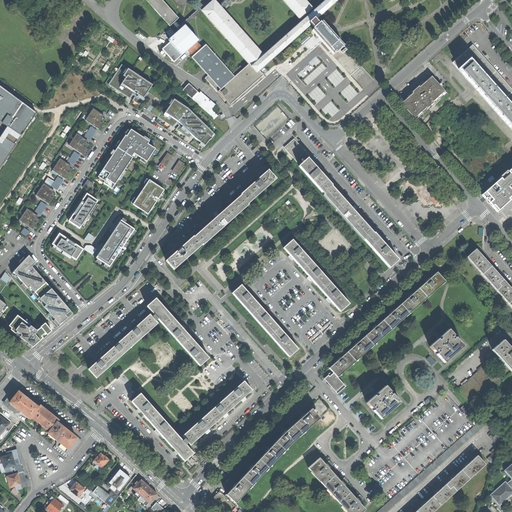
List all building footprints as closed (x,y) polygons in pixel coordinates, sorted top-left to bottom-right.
[(214,0),(205,8),(203,5),(183,23),(179,26),(175,22),(179,18),(161,0),(146,0),(170,26),(173,23),(178,28),(177,29),(179,31),(168,40),(170,42),(162,49),(168,55),(166,56),(170,60),(171,59),(172,60),(171,60),(172,61),(173,61),(174,62),(187,50),(192,56),(191,56),(192,57),(208,76),(205,78),(217,92),(218,91),(230,105),(264,75),(259,70),(311,24),(315,28),(312,30),(316,34),(316,39),(320,39),(334,54),(333,55),(350,76),(362,66),(346,48),(330,31),(330,29),(330,26),(325,26),(322,22),(319,24),(316,20),(338,0),(325,0),(312,12),(310,10),(312,9),(304,0),(240,0),(241,0),(240,0),(282,0),(300,19),(302,18),(303,20),(263,55),(214,0)] [(476,89),(496,71),(482,56),(473,45),(453,63),(476,89)] [(121,64),(108,85),(130,99),(133,94),(135,94),(136,95),(133,100),(140,105),(153,85),(121,64)] [(496,71),(476,89),(494,109),(511,92),(511,89),(501,77),(496,71)] [(416,91),(401,104),(416,121),(432,107),(447,94),(432,76),(416,91)] [(182,91),(192,99),(198,92),(188,84),(182,91)] [(37,112),(0,87),(0,135),(0,136),(6,126),(21,136),(37,112)] [(198,92),(192,99),(208,113),(211,109),(215,105),(201,93),(200,94),(198,92)] [(511,92),(494,109),(511,129),(511,92)] [(161,112),(158,117),(173,127),(177,123),(179,124),(180,125),(176,129),(189,138),(194,134),(195,135),(196,136),(194,137),(204,146),(214,134),(188,108),(171,97),(161,112)] [(150,112),(158,117),(161,112),(146,103),(143,108),(146,110),(150,112)] [(89,115),(102,123),(105,119),(103,118),(102,117),(103,115),(93,109),(89,115)] [(218,115),(211,109),(208,113),(214,119),(218,115)] [(100,127),(102,123),(89,115),(85,120),(95,127),(96,125),(100,127)] [(443,138),(488,190),(511,170),(467,118),(443,138)] [(91,127),(88,132),(93,135),(97,130),(91,127)] [(125,136),(98,177),(105,181),(103,183),(112,189),(133,158),(132,157),(134,153),(147,162),(155,149),(148,144),(149,142),(137,135),(137,134),(131,130),(126,136),(125,136)] [(88,132),(84,136),(90,140),(93,135),(88,132)] [(72,140),(86,149),(89,144),(86,143),(85,142),(86,140),(81,136),(76,134),(72,140)] [(143,138),(137,134),(137,135),(149,142),(143,138)] [(353,137),(346,141),(355,155),(360,151),(360,152),(365,148),(359,139),(356,141),(353,137)] [(294,139),(284,148),(300,165),(308,158),(310,157),(301,147),(294,139)] [(83,152),(86,149),(72,140),(69,145),(79,152),(80,150),(83,152)] [(74,152),(71,157),(77,160),(80,155),(74,152)] [(160,164),(165,167),(172,156),(167,153),(160,164)] [(73,165),(77,160),(71,157),(68,161),(73,165)] [(317,168),(308,158),(300,165),(299,166),(324,195),(323,195),(363,240),(364,240),(389,268),(398,260),(389,250),(391,248),(389,246),(388,244),(386,246),(374,233),(354,211),(355,211),(356,212),(358,210),(357,209),(357,208),(356,207),(354,205),(354,206),(352,204),(350,206),(352,207),(351,208),(332,186),(332,185),(320,172),(322,171),(321,169),(319,167),(317,168)] [(56,165),(69,173),(72,169),(70,168),(69,167),(70,165),(60,159),(56,165)] [(185,164),(180,161),(173,172),(177,175),(185,164)] [(67,177),(69,173),(56,165),(52,170),(62,177),(63,175),(67,177)] [(511,168),(511,170),(488,190),(482,195),(497,212),(511,198),(511,168)] [(176,251),(166,261),(174,270),(203,245),(248,205),(248,204),(276,179),(268,170),(257,179),(256,178),(254,179),(252,181),(254,183),(240,194),(241,195),(219,215),(218,214),(220,213),(218,211),(216,212),(216,211),(215,213),(213,214),(213,215),(212,216),(213,218),(215,217),(216,217),(194,237),(193,236),(180,248),(178,246),(176,248),(175,250),(176,251)] [(58,177),(54,182),(60,185),(63,180),(58,177)] [(94,184),(87,180),(82,187),(89,191),(94,184)] [(149,180),(133,204),(148,214),(157,201),(154,199),(155,198),(155,197),(158,199),(164,190),(149,180)] [(54,182),(51,187),(57,190),(60,185),(54,182)] [(39,190),(53,199),(56,194),(53,193),(52,192),(53,190),(43,184),(39,190)] [(50,203),(53,199),(39,190),(36,195),(46,202),(47,200),(50,203)] [(87,193),(82,201),(85,203),(76,215),(73,213),(68,221),(80,229),(81,226),(96,203),(98,201),(87,193)] [(78,207),(73,213),(76,215),(85,203),(82,201),(78,207)] [(41,202),(38,207),(44,210),(47,205),(41,202)] [(99,205),(96,203),(81,226),(84,228),(99,205)] [(447,211),(451,216),(461,208),(458,203),(447,211)] [(35,211),(40,215),(44,210),(38,207),(35,211)] [(23,215),(36,224),(39,219),(37,218),(36,217),(37,215),(27,209),(23,215)] [(34,228),(36,224),(23,215),(19,220),(29,227),(30,225),(34,228)] [(121,220),(96,258),(98,259),(101,261),(105,264),(103,266),(107,269),(108,266),(110,267),(117,256),(130,236),(134,229),(125,223),(127,220),(123,218),(121,221),(121,220)] [(30,232),(24,228),(21,233),(26,237),(30,232)] [(59,233),(52,244),(54,245),(72,258),(76,260),(83,249),(75,244),(74,247),(65,242),(67,239),(59,233)] [(88,233),(84,240),(85,241),(90,241),(93,236),(88,233)] [(71,241),(67,239),(65,242),(74,247),(75,244),(71,241)] [(293,240),(283,248),(290,255),(288,256),(292,260),(293,259),(309,276),(307,278),(311,281),(312,280),(327,298),(326,299),(329,303),(331,301),(340,312),(349,304),(339,292),(321,271),(301,249),(293,240)] [(71,260),(72,258),(54,245),(52,248),(71,260)] [(86,245),(83,249),(92,255),(96,249),(91,246),(86,245)] [(476,249),(467,257),(511,307),(511,289),(509,286),(496,272),(484,258),(476,249)] [(439,253),(431,260),(435,264),(442,257),(439,253)] [(36,263),(29,255),(13,272),(59,325),(73,314),(59,298),(36,271),(32,267),(36,263)] [(5,272),(0,279),(7,283),(10,278),(5,272)] [(419,288),(428,297),(445,281),(437,272),(430,278),(427,276),(425,278),(423,279),(426,282),(419,288)] [(241,285),(232,293),(289,357),(298,349),(289,339),(290,337),(288,335),(287,333),(285,335),(270,317),(271,316),(270,314),(268,312),(267,314),(251,296),(252,295),(251,293),(249,291),(248,292),(241,285)] [(408,298),(401,304),(410,313),(428,297),(419,288),(412,294),(410,292),(407,293),(405,295),(408,298)] [(156,298),(147,306),(154,315),(152,317),(156,321),(158,319),(200,366),(209,358),(200,348),(184,330),(186,329),(184,327),(182,325),(181,326),(167,311),(156,298)] [(392,329),(410,313),(401,304),(394,310),(392,307),(390,309),(387,311),(390,314),(384,320),(392,329)] [(96,363),(88,369),(96,378),(158,324),(156,321),(152,317),(150,314),(135,327),(134,326),(132,327),(130,329),(132,331),(117,343),(116,342),(114,343),(112,345),(114,347),(99,359),(98,358),(96,359),(94,361),(96,363)] [(12,328),(10,330),(32,346),(34,344),(34,343),(36,344),(52,331),(45,323),(40,327),(41,328),(37,331),(17,315),(9,326),(12,328)] [(365,336),(374,345),(392,329),(384,320),(376,326),(374,323),(371,325),(370,327),(372,330),(365,336)] [(438,339),(430,346),(435,352),(436,351),(438,353),(437,354),(444,363),(464,346),(456,337),(455,338),(453,336),(454,335),(449,329),(440,337),(442,338),(439,341),(438,339)] [(348,351),(356,361),(374,345),(365,336),(358,342),(356,339),(354,341),(352,343),(354,346),(348,351)] [(511,350),(503,340),(493,349),(511,370),(511,350)] [(333,373),(338,377),(341,374),(356,361),(348,351),(340,358),(338,355),(336,357),(334,359),(336,362),(329,368),(333,373)] [(429,357),(426,359),(432,365),(435,363),(429,357)] [(489,362),(457,390),(472,407),(504,378),(489,362)] [(346,386),(338,377),(333,373),(329,377),(328,375),(324,379),(337,394),(343,389),(346,386)] [(244,381),(182,436),(185,439),(188,443),(190,445),(207,430),(224,416),(242,399),(252,390),(244,381)] [(307,382),(303,387),(307,392),(312,387),(307,382)] [(401,393),(404,390),(399,384),(396,387),(401,393)] [(374,395),(366,402),(372,408),(373,407),(375,409),(373,410),(381,419),(400,402),(392,394),(391,395),(390,393),(391,392),(385,386),(377,393),(379,394),(376,397),(374,395)] [(20,410),(29,418),(30,418),(31,416),(38,408),(33,404),(32,405),(29,402),(30,401),(27,399),(26,400),(23,397),(23,396),(20,393),(16,390),(5,403),(15,411),(16,412),(17,412),(18,412),(19,411),(20,410)] [(140,393),(131,402),(139,410),(158,432),(177,453),(184,461),(193,453),(186,445),(188,443),(185,439),(182,440),(140,393)] [(29,419),(29,418),(20,410),(19,411),(18,412),(17,412),(16,412),(15,411),(5,403),(4,404),(14,412),(15,413),(16,413),(17,413),(18,413),(19,413),(20,412),(29,419)] [(59,421),(40,406),(38,408),(31,416),(36,420),(37,419),(40,421),(39,422),(41,424),(42,425),(43,424),(47,427),(46,428),(50,431),(57,423),(59,421)] [(293,425),(302,434),(320,418),(315,412),(316,411),(314,409),(313,410),(312,409),(305,415),(302,412),(300,414),(298,415),(300,419),(293,425)] [(0,442),(9,431),(5,428),(9,424),(0,416),(0,442)] [(278,421),(274,417),(268,422),(272,426),(278,421)] [(389,502),(377,511),(386,511),(487,424),(482,419),(479,422),(389,502)] [(62,427),(57,423),(50,431),(49,433),(48,434),(57,441),(56,442),(56,443),(56,444),(57,445),(57,446),(58,447),(68,455),(80,441),(76,438),(77,438),(72,434),(71,435),(68,433),(68,432),(67,431),(65,429),(64,430),(61,428),(62,427)] [(279,432),(282,435),(276,442),(285,451),(292,443),(302,434),(293,425),(287,431),(284,428),(281,430),(279,432)] [(497,434),(492,438),(498,445),(502,440),(497,434)] [(259,459),(269,468),(285,451),(276,442),(269,449),(266,446),(264,448),(262,450),(265,453),(259,459)] [(495,448),(490,452),(492,454),(494,457),(499,452),(495,448)] [(16,450),(7,452),(7,455),(1,457),(3,463),(4,468),(5,468),(6,472),(22,468),(19,459),(16,450)] [(102,468),(103,466),(108,460),(104,456),(104,457),(102,455),(100,454),(94,461),(98,464),(102,468)] [(494,457),(492,454),(487,459),(491,464),(496,459),(494,457)] [(448,482),(456,491),(485,464),(477,456),(469,463),(456,475),(448,482)] [(322,484),(334,474),(329,469),(333,466),(330,463),(328,461),(325,464),(319,458),(308,468),(322,484)] [(243,477),(252,485),(269,468),(259,459),(253,466),(250,463),(248,465),(246,467),(249,470),(243,477)] [(22,484),(15,486),(16,490),(28,486),(24,476),(22,468),(6,472),(8,476),(18,473),(22,484)] [(105,484),(117,494),(130,478),(123,472),(118,468),(105,484)] [(222,471),(217,477),(221,481),(226,475),(222,471)] [(18,473),(8,476),(7,477),(10,488),(15,486),(22,484),(18,473)] [(338,501),(349,491),(344,486),(348,483),(345,480),(344,478),(340,481),(334,474),(322,484),(338,501)] [(226,495),(228,496),(235,503),(252,485),(243,477),(236,484),(233,481),(231,483),(229,485),(233,488),(226,495)] [(137,492),(141,496),(149,487),(146,484),(141,480),(133,489),(137,492)] [(505,481),(490,495),(499,506),(511,494),(511,489),(507,483),(505,481)] [(73,486),(70,491),(78,497),(85,489),(76,482),(73,486)] [(427,501),(420,508),(423,511),(432,511),(456,491),(448,482),(440,489),(427,501)] [(104,502),(109,495),(98,487),(93,493),(98,497),(104,502)] [(141,496),(149,503),(157,494),(154,492),(149,487),(141,496)] [(125,489),(121,494),(119,496),(122,499),(127,492),(128,492),(125,489)] [(109,495),(104,502),(110,507),(116,500),(119,496),(117,495),(112,491),(109,495)] [(347,511),(362,511),(365,509),(360,503),(363,500),(361,498),(359,495),(356,498),(349,491),(338,501),(347,511)] [(220,494),(216,502),(219,504),(219,505),(220,506),(221,507),(222,506),(224,508),(227,511),(232,511),(236,508),(233,505),(235,503),(228,496),(226,498),(224,496),(220,494)] [(60,495),(58,497),(67,504),(69,502),(60,495)] [(149,503),(141,496),(138,499),(146,506),(149,503)] [(47,502),(42,508),(47,511),(48,511),(49,511),(50,511),(57,511),(63,505),(54,498),(54,499),(52,497),(47,502)] [(157,511),(156,511),(164,511),(165,510),(156,502),(152,507),(157,511)]
